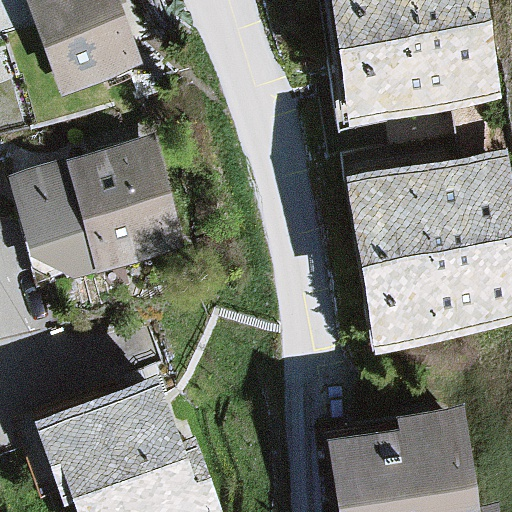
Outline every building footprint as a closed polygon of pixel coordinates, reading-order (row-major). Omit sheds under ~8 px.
[(114,0),(18,0),(51,89),(135,59),(114,0)] [(484,0),(330,0),(345,115),(434,104),(433,95),(495,87),(484,0)] [(163,137),(34,172),(65,282),(193,247),(163,137)] [(511,147),(511,141),(344,160),(362,329),(511,312),(511,147)] [(334,511),(498,511),(495,484),(473,487),(461,385),(394,393),(395,405),(323,414),(334,511)] [(228,511),(207,449),(193,454),(170,387),(44,430),(72,511),(228,511)]
